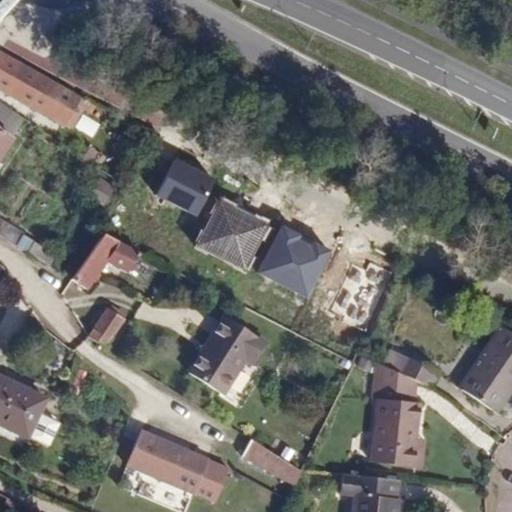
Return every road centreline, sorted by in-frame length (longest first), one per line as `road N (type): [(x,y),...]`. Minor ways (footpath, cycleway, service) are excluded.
road 1 (secondary): [(153,0),(511,182)]
road 2 (secondary): [(511,107),(294,0)]
